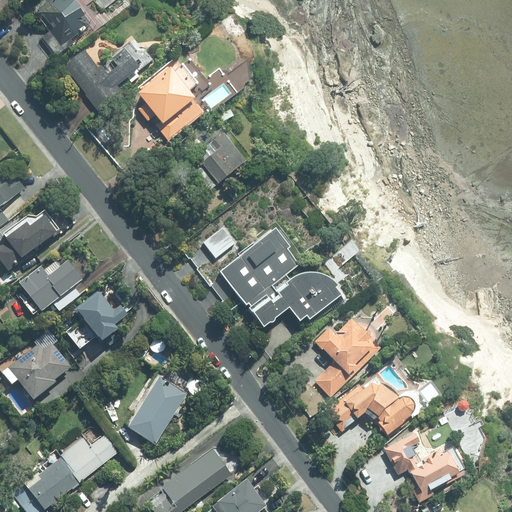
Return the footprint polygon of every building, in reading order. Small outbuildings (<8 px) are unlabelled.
[(49,0),(35,11),(40,18),(38,20),(58,46),(85,26),(65,0),(49,0)] [(137,77),(133,71),(136,69),(121,50),(109,59),(115,67),(105,74),(100,67),(97,69),(82,50),(62,66),(84,95),(83,95),(96,112),(120,93),(115,86),(126,77),(130,82),(137,77)] [(195,84),(180,65),(170,73),(167,69),(134,95),(142,105),(136,110),(146,122),(152,117),(157,124),(155,126),(167,141),(202,114),(185,92),(195,84)] [(221,122),(231,116),(228,110),(217,115),(221,122)] [(228,182),(234,177),(231,174),(244,163),(222,136),(209,146),(215,154),(191,173),(208,193),(225,179),(228,182)] [(0,179),(0,225),(7,221),(0,212),(0,205),(24,188),(11,172),(1,180),(0,179)] [(0,245),(0,266),(4,272),(20,261),(18,259),(37,245),(39,247),(59,233),(42,210),(29,221),(25,216),(0,234),(0,235),(2,238),(0,240),(3,243),(0,245)] [(243,298),(273,274),(256,252),(250,256),(222,220),(209,231),(210,232),(198,241),(214,262),(211,265),(223,280),(227,277),(243,298)] [(38,313),(79,281),(64,262),(58,267),(54,262),(42,271),(38,267),(16,285),(38,313)] [(330,282),(326,279),(323,278),(320,276),(315,275),(311,275),(307,275),(303,275),(298,276),(294,277),(289,280),(288,280),(284,276),(269,287),(272,290),(246,310),(249,315),(260,329),(286,309),(296,323),(303,317),(306,321),(339,297),(333,289),(335,287),(333,285),(330,282)] [(111,312),(96,292),(70,312),(79,322),(64,333),(77,349),(91,338),(96,345),(103,340),(108,346),(119,338),(114,331),(122,325),(118,320),(123,316),(116,308),(111,312)] [(378,351),(348,320),(333,335),(327,329),(313,342),(332,363),(313,381),(330,398),(378,351)] [(4,370),(30,402),(53,384),(51,382),(69,368),(49,343),(42,349),(37,344),(4,370)] [(151,447),(184,394),(156,376),(123,429),(151,447)] [(403,392),(395,399),(394,396),(391,393),(388,390),(384,388),(380,385),(374,378),(359,389),(357,387),(325,412),(340,431),(368,410),(377,422),(376,423),(388,439),(405,425),(404,423),(427,406),(415,391),(403,392)] [(432,493),(465,475),(451,449),(441,454),(439,450),(419,461),(411,447),(419,443),(414,434),(404,439),(383,450),(397,476),(407,471),(417,489),(411,492),(418,504),(433,495),(432,493)] [(57,459),(77,484),(115,454),(102,437),(86,449),(80,441),(57,459)] [(13,470),(31,455),(22,445),(5,460),(13,470)] [(149,511),(180,511),(229,475),(209,450),(157,490),(164,501),(150,511),(149,511)] [(34,474),(20,486),(21,486),(10,495),(23,511),(42,511),(45,511),(44,509),(77,484),(57,459),(52,452),(43,459),(45,462),(40,466),(43,470),(35,476),(34,474)] [(242,481),(212,504),(213,505),(208,509),(210,511),(257,511),(263,508),(242,481)]
